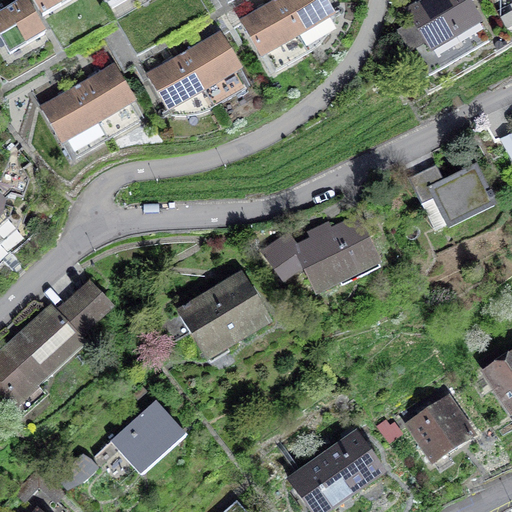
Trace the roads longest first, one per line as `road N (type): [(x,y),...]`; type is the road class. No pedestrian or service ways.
road 1 (residential): [(511,92),(286,204),(97,230)]
road 2 (residential): [(97,230),(92,214),(103,185),(146,168),(221,156),(306,109),(357,56),(379,0)]
road 3 (residential): [(239,0),(127,65)]
road 4 (residential): [(97,230),(0,309)]
